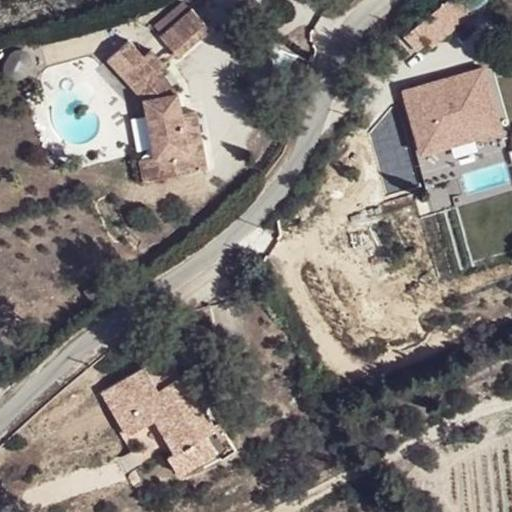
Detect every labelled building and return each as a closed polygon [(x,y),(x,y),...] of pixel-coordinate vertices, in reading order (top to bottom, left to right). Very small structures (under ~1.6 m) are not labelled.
[(181,48),(216,22),(198,0),(193,0),(164,25),(181,48)] [(467,0),(446,0),(440,5),(458,24),(475,8),(467,0)] [(458,24),(440,5),(415,25),(428,40),(431,45),(458,24)] [(428,40),(415,25),(403,35),(416,50),(428,40)] [(144,47),(132,34),(111,51),(148,95),(155,149),(179,147),(182,168),(209,164),(200,108),(184,109),(181,85),(163,65),(169,60),(153,40),(144,47)] [(441,76),(426,82),(429,96),(445,92),(443,85),(441,76)] [(426,82),(405,88),(423,152),(446,146),(442,132),(481,121),(479,115),(495,111),(489,92),(468,97),(462,79),(443,85),(445,92),(429,96),(426,82)] [(501,125),(495,111),(479,115),(481,121),(483,129),(501,125)] [(145,175),(182,168),(179,147),(155,149),(142,152),(145,175)] [(169,349),(102,389),(130,433),(157,418),(177,450),(170,455),(182,475),(218,450),(206,431),(216,427),(169,349)]
